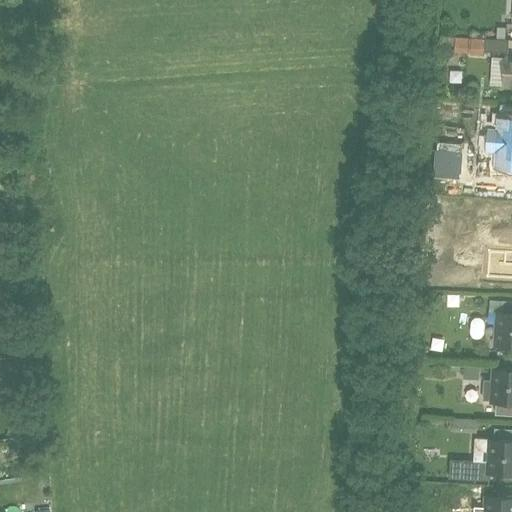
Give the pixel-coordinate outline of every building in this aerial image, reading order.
[(485,39),(484,52),(508,53),(509,40),(485,39)] [(439,46),(438,52),(441,58),(447,59),(453,55),(454,48),(449,43),(443,42),(441,44),(439,46)] [(491,85),(505,86),(511,86),(511,58),(507,58),(507,61),(492,60),(491,85)] [(490,128),(488,152),(498,152),(497,167),(506,168),(506,172),(511,172),(511,104),(500,104),(499,129),(490,128)] [(460,176),(460,148),(433,148),(432,175),(460,176)] [(511,230),(479,229),(478,249),(487,249),(486,277),(511,279),(511,230)] [(511,301),(503,301),(502,313),(498,313),(496,346),(511,346),(511,301)] [(484,379),(483,400),(493,400),(493,403),(496,403),(496,414),(508,415),(509,404),(511,403),(511,370),(495,370),(494,380),(484,379)] [(464,432),(465,419),(454,419),(453,431),(464,432)] [(457,461),(456,480),(490,482),(490,474),(511,474),(511,441),(511,442),(511,436),(511,429),(495,429),(494,441),(491,441),(489,463),(457,461)] [(475,507),(474,511),(511,511),(511,498),(487,497),(487,508),(475,507)]
